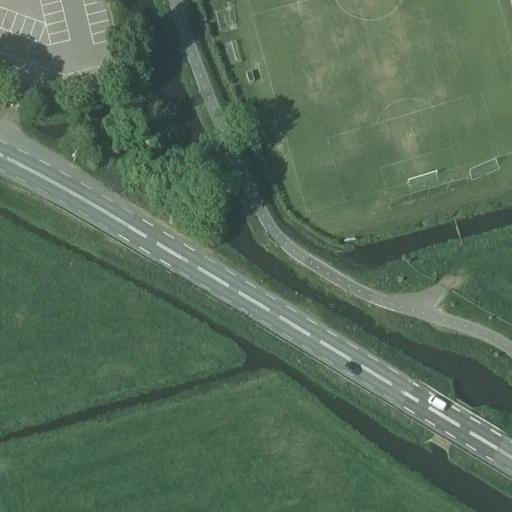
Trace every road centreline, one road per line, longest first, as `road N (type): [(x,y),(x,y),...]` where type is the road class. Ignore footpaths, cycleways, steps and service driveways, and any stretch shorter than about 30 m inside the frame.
road 1 (secondary): [(406,397),(0,155)]
road 2 (secondary): [(406,397),(511,460)]
